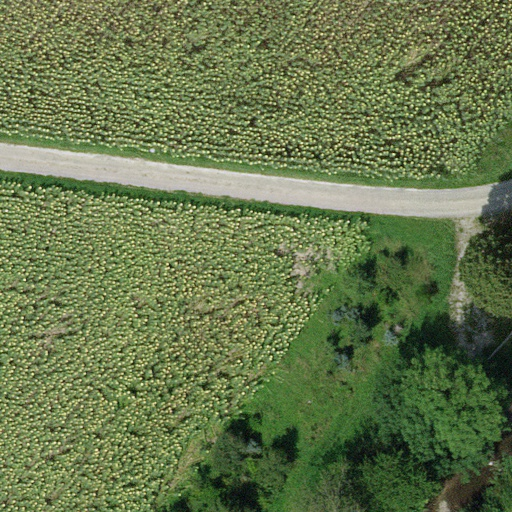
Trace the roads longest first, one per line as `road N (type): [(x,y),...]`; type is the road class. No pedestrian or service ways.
road 1 (track): [(511,187),(475,202),(326,205),(0,165)]
road 2 (track): [(310,511),(511,264)]
